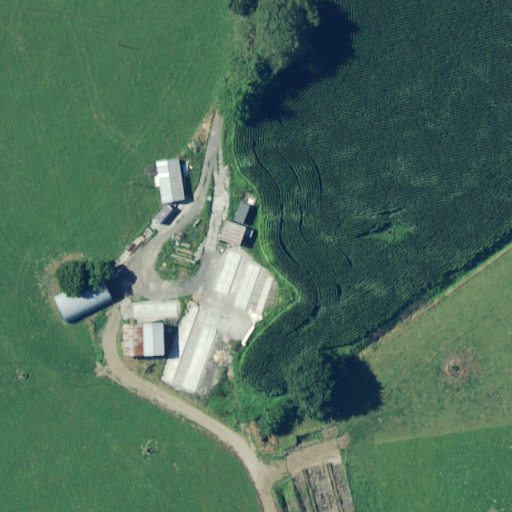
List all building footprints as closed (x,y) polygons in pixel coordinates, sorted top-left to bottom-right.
[(184,201),(178,160),(157,163),(162,204),(184,201)] [(249,206),(238,203),(233,222),(245,225),(249,206)] [(253,231),(224,222),(219,241),(239,247),(243,235),(251,238),(253,231)] [(192,240),(181,236),(175,257),(186,260),(192,240)] [(111,300),(103,279),(76,290),(54,299),(62,319),(111,300)] [(171,315),(167,334),(176,336),(180,317),(171,315)] [(164,324),(121,326),(122,358),(165,356),(164,324)] [(17,370),(0,372),(0,391),(19,389),(17,370)]
